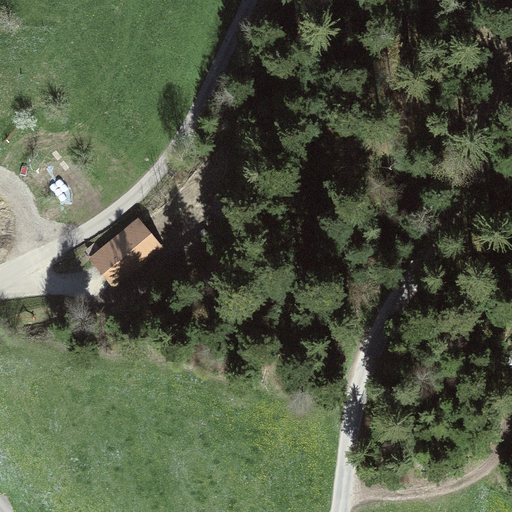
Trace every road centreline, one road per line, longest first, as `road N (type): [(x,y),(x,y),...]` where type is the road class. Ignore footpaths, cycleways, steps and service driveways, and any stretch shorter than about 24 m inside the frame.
road 1 (unclassified): [(342,511),(358,380),(370,345),(464,186),(511,65)]
road 2 (unclassified): [(250,0),(201,106),(147,183),(103,220),(0,275)]
road 3 (track): [(345,479),(433,481),(511,452)]
